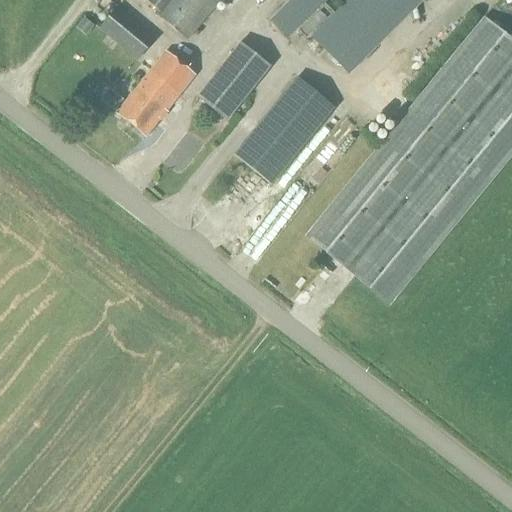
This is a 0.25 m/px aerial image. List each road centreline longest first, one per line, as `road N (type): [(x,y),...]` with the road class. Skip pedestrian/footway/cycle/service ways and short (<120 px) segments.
road 1 (unclassified): [(511,502),(0,102)]
road 2 (track): [(108,511),(268,313)]
